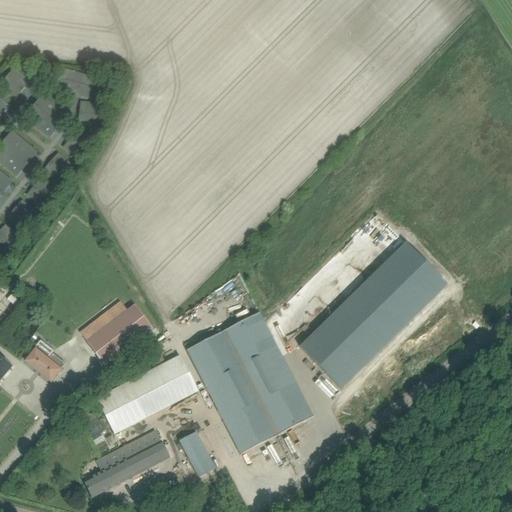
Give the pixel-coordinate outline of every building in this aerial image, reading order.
[(90,97),(95,78),(63,69),(59,84),(65,86),(64,89),(90,97)] [(7,78),(22,90),(24,88),(21,85),(25,80),(14,71),(7,78)] [(7,78),(1,86),(12,95),(16,91),(19,93),(22,90),(7,78)] [(45,96),(36,107),(47,116),(57,105),(45,96)] [(57,105),(47,116),(59,126),(68,115),(57,105)] [(36,107),(27,118),(38,127),(47,116),(36,107)] [(86,116),(82,115),(81,119),(100,123),(102,114),(88,110),(86,116)] [(47,116),(38,127),(49,137),(59,126),(47,116)] [(100,123),(81,119),(80,122),(84,123),(83,129),(97,133),(100,123)] [(13,134),(3,145),(15,155),(24,144),(13,134)] [(71,140),(85,153),(92,145),(81,136),(77,140),(74,137),(71,140)] [(72,146),(68,150),(79,160),(85,153),(71,140),(69,143),(72,146)] [(24,144),(15,155),(26,164),(35,153),(24,144)] [(3,145),(0,149),(0,161),(5,166),(15,155),(3,145)] [(15,155),(5,166),(17,175),(26,164),(15,155)] [(57,162),(54,160),(52,162),(66,175),(73,167),(61,158),(57,162)] [(48,173),(59,182),(66,175),(52,162),(49,165),(52,168),(48,173)] [(0,174),(0,192),(1,194),(10,183),(0,174)] [(35,187),(49,200),(56,192),(45,182),(41,187),(38,184),(35,187)] [(32,197),(43,207),(49,200),(35,187),(33,190),(36,193),(32,197)] [(21,209),(18,206),(16,209),(30,222),(37,214),(25,204),(21,209)] [(30,222),(16,209),(13,212),(16,215),(12,219),(24,229),(30,222)] [(1,231),(0,232),(0,234),(13,246),(20,239),(8,229),(4,234),(1,231)] [(0,247),(7,254),(13,246),(0,234),(0,247)] [(448,286),(405,243),(300,348),(343,390),(448,286)] [(13,310),(21,301),(11,293),(4,303),(13,310)] [(134,305),(87,341),(106,366),(153,330),(134,305)] [(259,313),(226,329),(277,432),(312,415),(259,313)] [(240,455),(276,437),(223,332),(187,351),(240,455)] [(24,362),(52,384),(63,370),(61,369),(66,364),(53,354),(49,359),(35,348),(24,362)] [(0,380),(12,366),(0,355),(0,380)] [(180,356),(96,400),(115,435),(199,392),(180,356)] [(175,455),(161,428),(105,456),(106,458),(111,468),(84,481),(92,498),(175,455)] [(199,477),(215,469),(196,433),(180,441),(199,477)]
